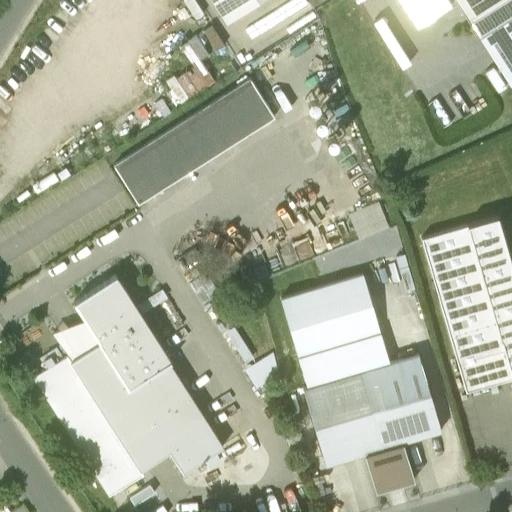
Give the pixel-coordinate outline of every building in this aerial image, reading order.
[(234,19),(221,0),(211,0),(227,23),(234,19)] [(221,0),(234,19),(262,0),(221,0)] [(453,0),(402,0),(419,27),(456,4),(453,0)] [(454,0),(468,22),(501,0),(454,0)] [(511,87),(511,0),(501,0),(468,22),(511,88),(511,87)] [(171,80),(184,99),(217,76),(203,56),(212,50),(200,33),(183,44),(196,63),(171,80)] [(249,77),(112,164),(137,202),(274,115),(249,77)] [(98,162),(59,183),(66,195),(105,175),(98,162)] [(14,176),(0,189),(0,203),(21,183),(14,176)] [(511,267),(497,215),(420,237),(465,391),(511,378),(511,382),(511,267)] [(114,274),(72,301),(98,340),(69,359),(66,354),(32,376),(108,495),(142,474),(139,469),(168,450),(182,472),(222,446),(168,362),(170,361),(114,274)] [(302,386),(386,362),(361,274),(277,299),(302,386)] [(386,362),(302,386),(324,464),(440,430),(417,352),(386,362)] [(8,511),(1,502),(0,503),(0,511),(8,511)]
